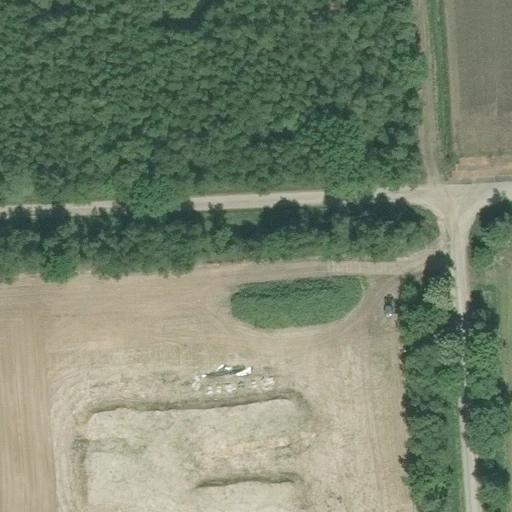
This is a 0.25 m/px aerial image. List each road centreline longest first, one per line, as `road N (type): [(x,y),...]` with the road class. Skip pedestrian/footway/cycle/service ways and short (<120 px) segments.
road 1 (unclassified): [(0,214),(454,196)]
road 2 (unclassified): [(454,196),(475,511)]
